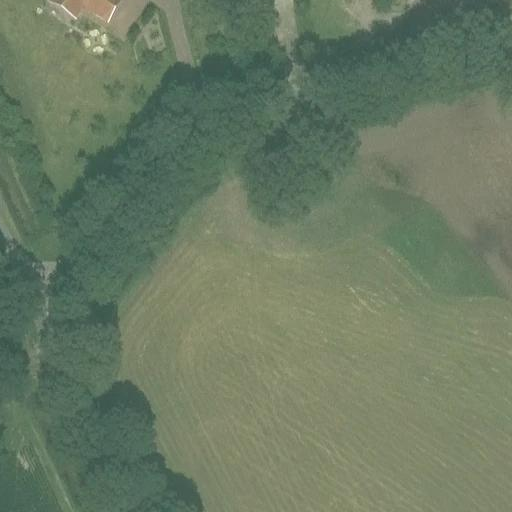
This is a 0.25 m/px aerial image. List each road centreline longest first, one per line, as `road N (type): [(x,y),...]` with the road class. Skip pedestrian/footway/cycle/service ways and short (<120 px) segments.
road 1 (unclassified): [(27,288),(96,242),(219,128),(511,26)]
road 2 (unclassified): [(136,511),(83,418),(27,288)]
